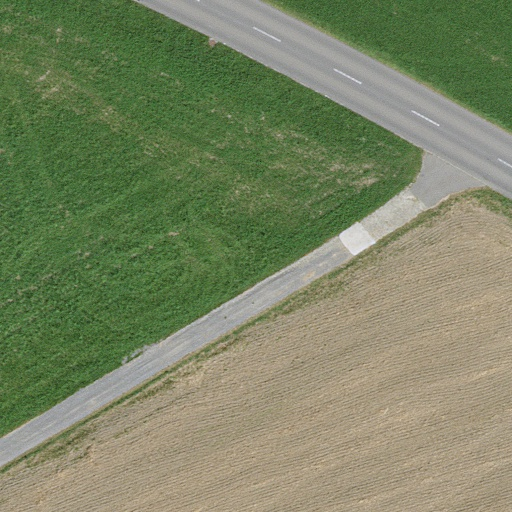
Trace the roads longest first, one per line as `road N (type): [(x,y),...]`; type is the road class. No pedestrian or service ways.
road 1 (track): [(0,452),(420,196),(476,146)]
road 2 (tertiary): [(511,167),(195,0)]
